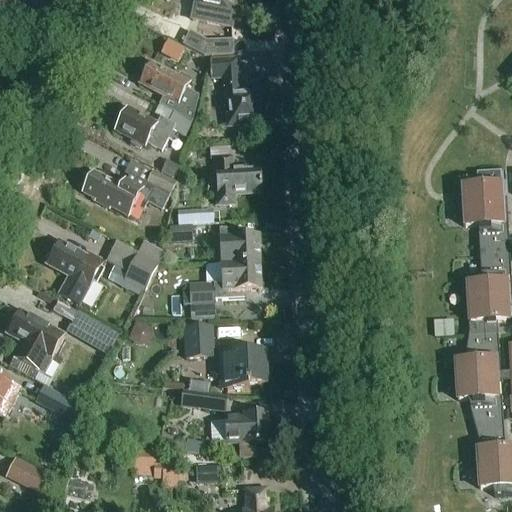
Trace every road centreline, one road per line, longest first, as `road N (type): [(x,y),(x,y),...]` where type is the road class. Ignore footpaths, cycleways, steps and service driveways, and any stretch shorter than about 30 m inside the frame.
road 1 (tertiary): [(327,511),(297,0)]
road 2 (unclassified): [(10,184),(105,0)]
